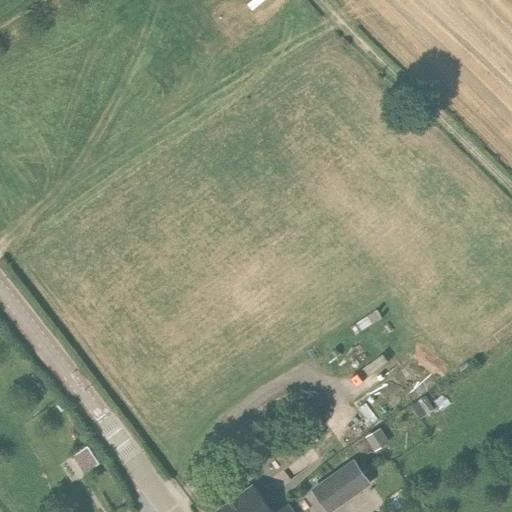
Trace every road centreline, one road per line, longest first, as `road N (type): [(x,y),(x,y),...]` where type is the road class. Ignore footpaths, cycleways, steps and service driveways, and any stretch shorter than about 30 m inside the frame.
road 1 (tertiary): [(171,511),(0,291)]
road 2 (track): [(511,193),(318,0)]
